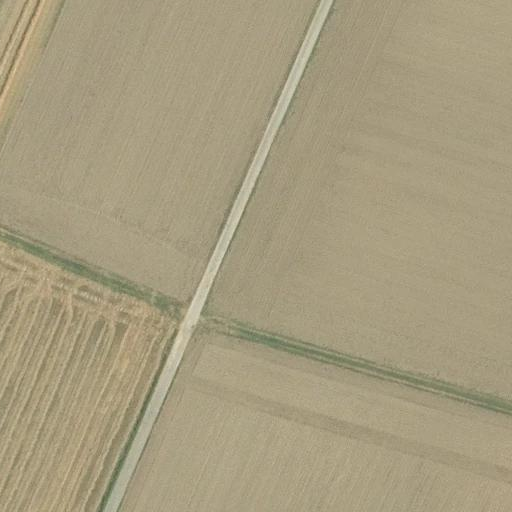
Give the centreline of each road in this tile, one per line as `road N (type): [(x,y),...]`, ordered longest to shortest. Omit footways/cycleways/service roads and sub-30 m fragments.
road 1 (track): [(330,0),(115,511)]
road 2 (track): [(0,236),(195,322),(511,412)]
